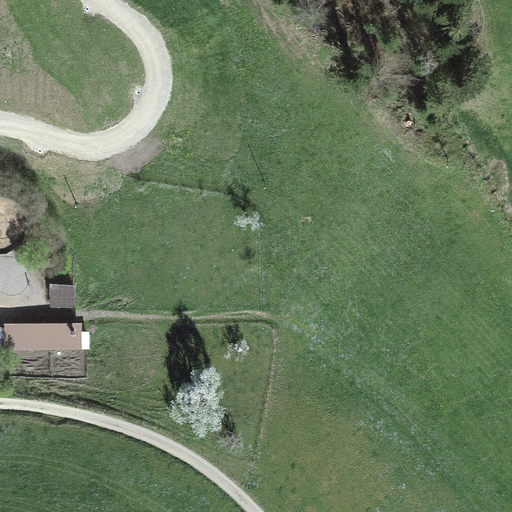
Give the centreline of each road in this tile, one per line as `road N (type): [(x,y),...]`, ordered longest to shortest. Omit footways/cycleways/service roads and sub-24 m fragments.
road 1 (track): [(0,125),(88,147),(140,120),(155,88),(155,58),(140,31),(103,0)]
road 2 (track): [(256,511),(218,474),(155,438),(84,414),(0,403)]
